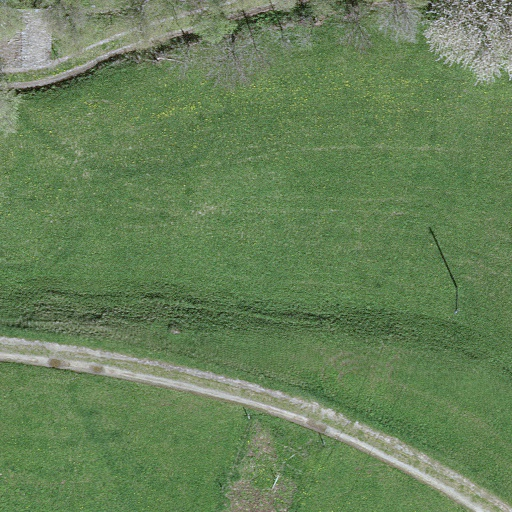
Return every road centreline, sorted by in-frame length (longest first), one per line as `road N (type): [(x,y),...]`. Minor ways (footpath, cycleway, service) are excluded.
road 1 (track): [(490,511),(304,418),(0,366)]
road 2 (track): [(0,80),(37,78),(260,0)]
